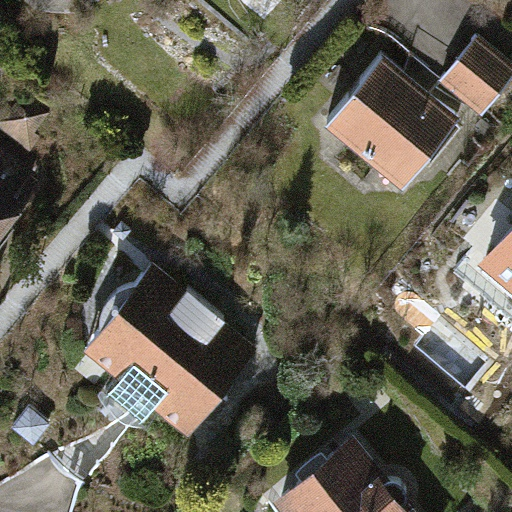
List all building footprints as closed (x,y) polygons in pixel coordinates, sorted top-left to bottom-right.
[(511,66),(511,56),(481,30),(447,70),(483,101),(511,66)] [(459,102),(386,44),(328,116),(402,174),(459,102)] [(0,227),(45,170),(0,135),(0,227)] [(511,224),(483,259),(511,283),(511,224)] [(267,343),(159,255),(89,339),(197,427),(267,343)] [(421,511),(357,434),(284,493),(299,511),(421,511)]
